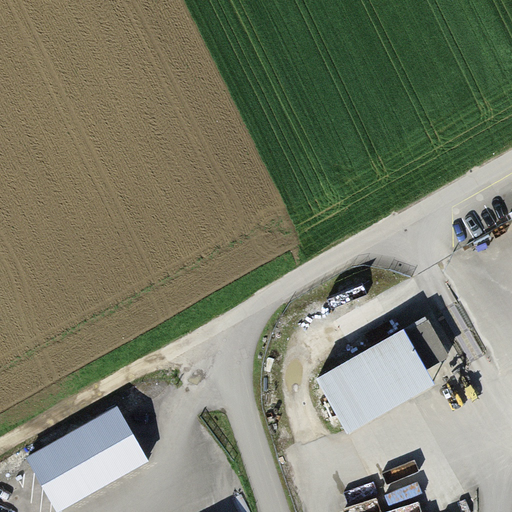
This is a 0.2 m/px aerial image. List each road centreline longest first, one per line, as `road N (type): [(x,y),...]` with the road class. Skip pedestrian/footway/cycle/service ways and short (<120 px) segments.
road 1 (unclassified): [(276,511),(230,375),(235,337),(258,303),(511,160)]
road 2 (track): [(235,337),(182,350),(0,447)]
road 3 (unknown): [(415,215),(511,388)]
